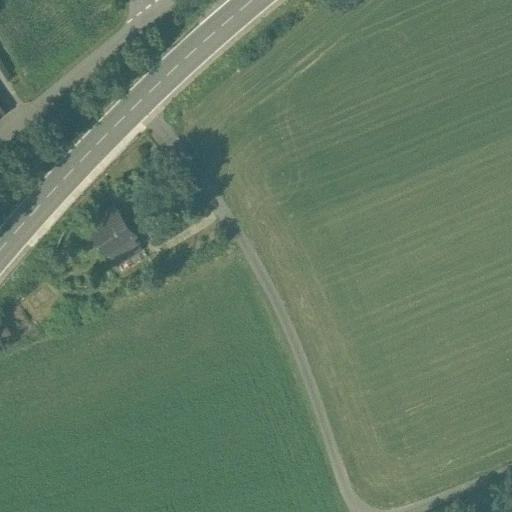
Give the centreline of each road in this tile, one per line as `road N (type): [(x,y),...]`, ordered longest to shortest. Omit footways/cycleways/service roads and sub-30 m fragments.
road 1 (unclassified): [(142,97),(206,166),(290,325),(359,511)]
road 2 (secondary): [(142,97),(0,249)]
road 3 (secondary): [(252,0),(142,97)]
road 4 (unclassified): [(511,464),(396,511)]
